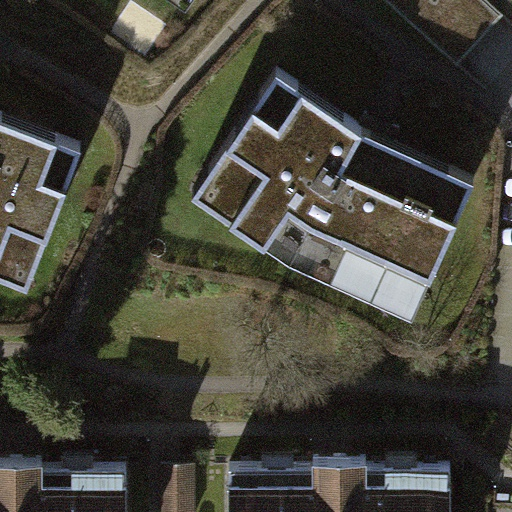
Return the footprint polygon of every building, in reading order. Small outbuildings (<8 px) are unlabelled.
[(180,0),(192,8),(196,0),(180,0)] [(506,14),(490,0),(387,0),(460,65),(506,14)] [(361,127),(279,70),(195,192),(291,258),(413,314),(474,177),(376,133),(361,127)] [(0,273),(37,286),(92,146),(0,110),(0,273)] [(335,476),(228,474),(228,511),(436,511),(436,472),(335,476)] [(13,474),(0,473),(0,511),(129,511),(129,475),(13,474)]
